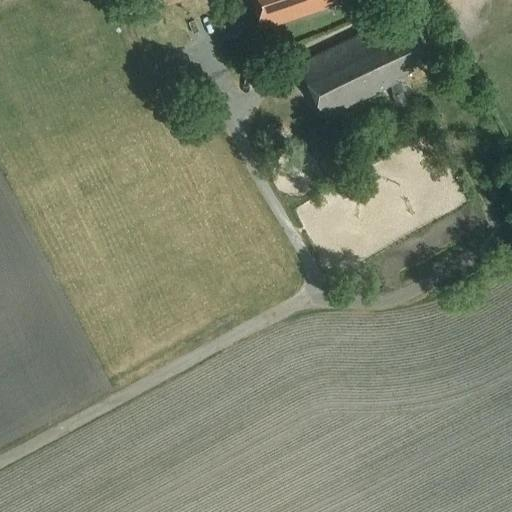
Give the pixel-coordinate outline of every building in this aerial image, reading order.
[(146,0),(150,9),(176,0),(146,0)] [(253,0),(263,28),(344,0),(253,0)] [(410,62),(432,51),(416,17),(394,28),(389,18),(299,61),(325,115),(386,85),(385,84),(397,78),(395,75),(413,67),(410,62)] [(405,87),(400,77),(391,82),(393,94),(398,105),(408,101),(402,88),(405,87)] [(303,135),(332,179),(354,164),(325,120),(303,135)]
